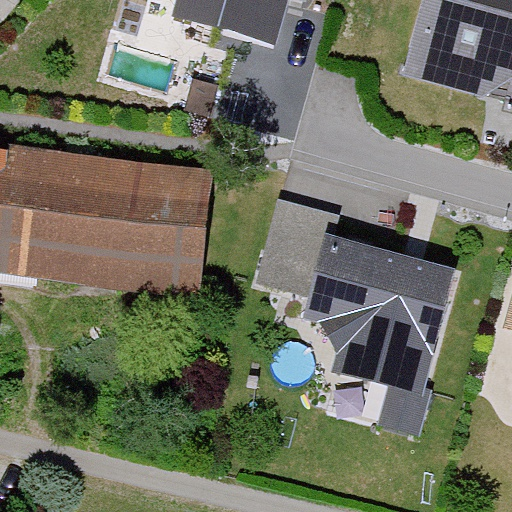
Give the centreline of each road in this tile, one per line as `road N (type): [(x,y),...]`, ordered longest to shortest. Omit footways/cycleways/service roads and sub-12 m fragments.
road 1 (residential): [(0,444),(274,511)]
road 2 (residential): [(294,151),(355,153),(511,195)]
